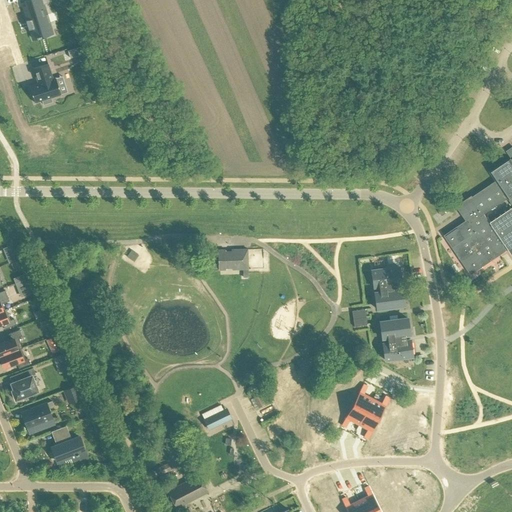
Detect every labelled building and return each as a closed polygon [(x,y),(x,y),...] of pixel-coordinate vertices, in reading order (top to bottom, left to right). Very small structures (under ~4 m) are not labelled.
[(26,6),(24,7),(28,20),(27,20),(30,29),(33,39),(45,35),(42,25),(48,23),(44,11),(40,0),(27,0),(26,0),(28,6),(26,6)] [(78,56),(75,48),(67,51),(70,58),(78,56)] [(37,84),(29,86),(35,102),(42,100),(42,101),(43,104),(48,103),(52,102),(51,98),(51,97),(57,96),(60,94),(57,85),(55,78),(53,79),(48,63),(44,64),(33,68),(36,79),(38,83),(37,83),(37,84)] [(456,206),(462,215),(466,221),(448,233),(444,236),(456,253),(458,257),(470,275),(484,266),(486,264),(487,264),(508,249),(506,245),(511,241),(511,149),(508,152),(511,157),(511,158),(511,159),(490,173),(496,182),(473,197),(472,196),(464,201),(456,206)] [(449,206),(439,212),(442,216),(451,209),(449,206)] [(225,249),(218,249),(219,271),(226,271),(226,269),(232,268),(232,271),(243,271),(248,270),(248,249),(231,249),(231,251),(225,251),(225,249)] [(131,250),(126,257),(133,261),(138,255),(131,250)] [(9,253),(6,254),(8,260),(12,259),(14,258),(12,252),(9,253)] [(377,309),(405,305),(402,289),(400,289),(399,283),(401,283),(399,267),(371,271),(373,287),(379,286),(380,292),(374,293),(377,309)] [(23,280),(16,283),(18,289),(26,286),(24,280),(23,280)] [(0,311),(6,309),(5,309),(4,309),(2,303),(3,303),(9,301),(4,290),(0,291),(0,311)] [(6,309),(0,311),(0,324),(2,324),(5,329),(16,325),(14,319),(10,320),(6,309)] [(365,309),(352,311),(354,327),(367,325),(365,309)] [(410,334),(408,318),(380,322),(382,338),(387,337),(388,343),(383,344),(385,360),(413,356),(411,340),(408,341),(408,335),(410,334)] [(11,339),(0,343),(0,356),(21,349),(22,348),(18,336),(22,335),(19,329),(9,334),(11,339)] [(52,337),(46,340),(49,346),(55,343),(52,337)] [(21,349),(0,356),(0,358),(4,368),(17,363),(19,369),(30,364),(28,359),(25,360),(21,349)] [(60,356),(54,359),(56,366),(63,363),(60,356)] [(18,374),(20,380),(11,383),(14,390),(12,391),(15,400),(38,391),(32,376),(35,374),(33,368),(18,374)] [(63,390),(68,404),(82,399),(77,385),(63,390)] [(359,392),(352,405),(365,411),(372,398),(363,394),(359,392)] [(259,395),(253,398),(258,408),(264,405),(259,395)] [(372,398),(365,411),(378,418),(385,405),(382,403),(372,398)] [(22,413),(29,429),(40,424),(41,427),(53,423),(48,409),(54,407),(52,401),(44,404),(22,413)] [(352,405),(345,418),(349,419),(358,424),(365,411),(352,405)] [(220,406),(216,408),(202,415),(204,420),(203,420),(208,430),(220,424),(231,419),(226,409),(223,411),(220,406)] [(365,411),(358,424),(368,429),(371,431),(378,418),(365,411)] [(58,445),(51,448),(57,460),(69,457),(71,460),(77,458),(76,455),(78,454),(78,453),(84,451),(82,444),(79,437),(70,440),(67,432),(56,436),(58,442),(57,442),(58,445)] [(156,468),(160,475),(171,470),(168,463),(156,468)] [(174,505),(180,502),(182,506),(209,492),(200,475),(167,491),(174,505)] [(368,495),(359,500),(364,511),(367,511),(378,507),(372,493),(368,495)] [(511,511),(511,494),(501,499),(504,507),(503,508),(504,511),(511,511)] [(349,504),(346,506),(348,511),(364,511),(359,500),(349,504)]
